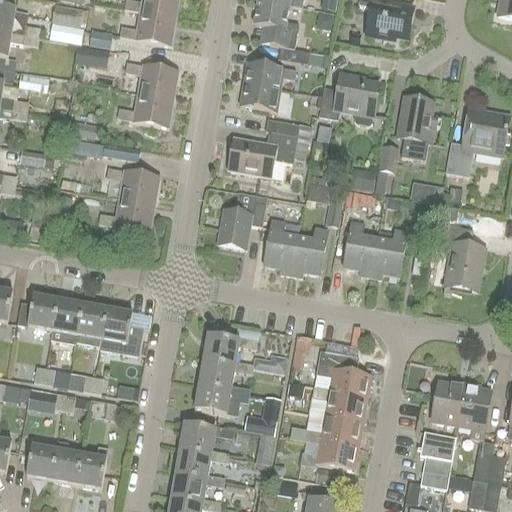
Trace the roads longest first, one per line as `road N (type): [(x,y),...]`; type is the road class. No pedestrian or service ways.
road 1 (residential): [(176,288),(230,0)]
road 2 (residential): [(409,331),(176,288)]
road 3 (residential): [(136,511),(176,288)]
road 4 (residential): [(373,511),(409,331)]
road 5 (residential): [(176,288),(0,257)]
